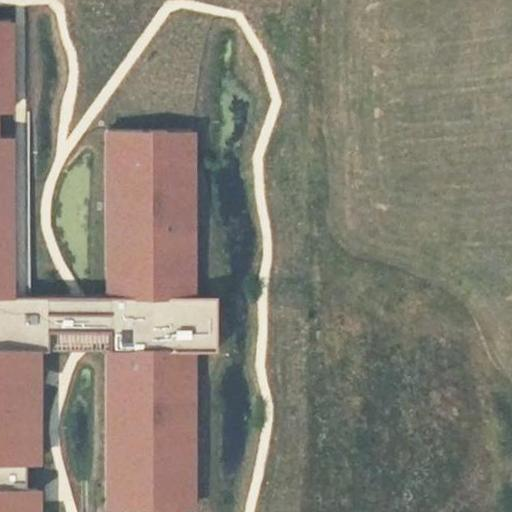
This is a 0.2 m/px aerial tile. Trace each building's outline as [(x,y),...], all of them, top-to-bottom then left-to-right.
[(15,19),(0,19),(0,115),(16,115),(15,19)] [(202,132),(107,131),(105,296),(107,298),(200,298),(202,132)] [(17,137),(0,137),(0,297),(17,297),(17,137)] [(17,297),(0,297),(0,351),(44,351),(77,351),(109,352),(198,352),(221,352),(221,298),(200,298),(107,298),(84,298),(17,297)] [(0,467),(44,467),(44,351),(0,351),(0,467)] [(109,352),(107,511),(110,511),(196,511),(198,352),(109,352)] [(44,511),(45,490),(0,490),(0,511),(44,511)]
